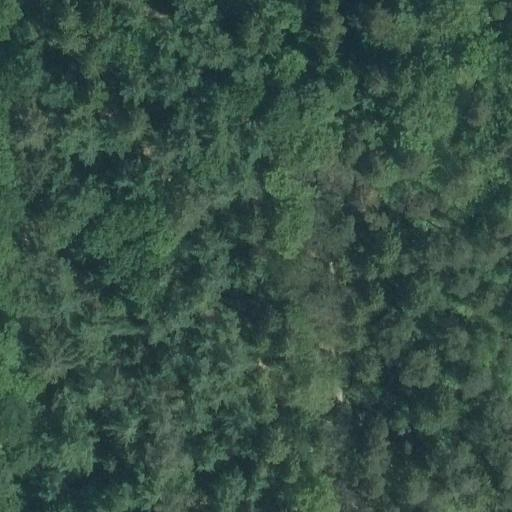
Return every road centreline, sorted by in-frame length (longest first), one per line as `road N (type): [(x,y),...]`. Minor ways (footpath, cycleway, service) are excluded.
road 1 (track): [(333,156),(349,511)]
road 2 (track): [(321,0),(333,156)]
